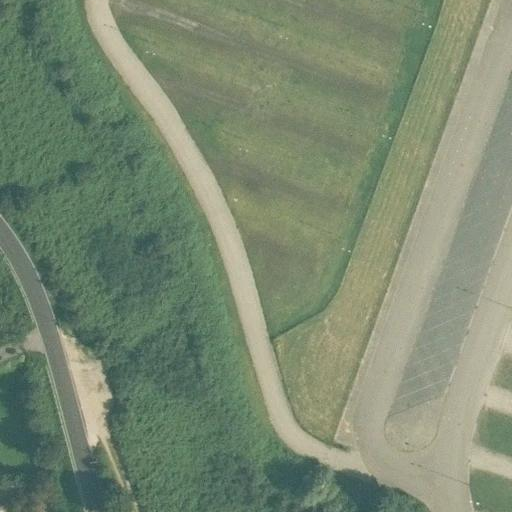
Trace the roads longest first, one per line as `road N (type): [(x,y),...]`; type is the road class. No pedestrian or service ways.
road 1 (unclassified): [(94,511),(43,317),(0,232)]
road 2 (unclassified): [(511,257),(451,430),(455,511)]
